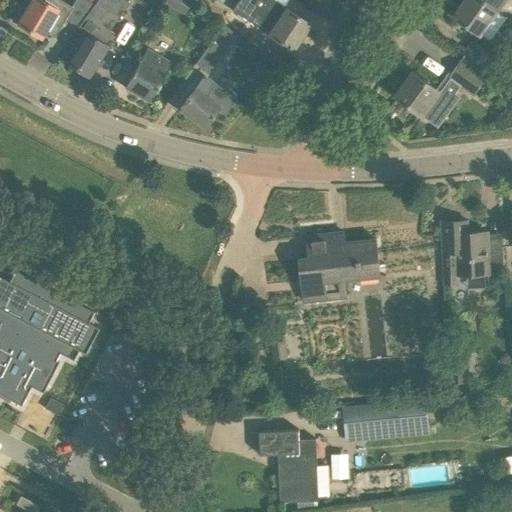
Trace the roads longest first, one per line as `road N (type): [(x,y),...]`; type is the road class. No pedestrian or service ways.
road 1 (unclassified): [(156,511),(191,440),(265,167)]
road 2 (secondary): [(265,167),(180,150),(48,102),(0,70)]
road 3 (secondary): [(301,168),(406,169),(511,157)]
road 4 (residential): [(301,168),(326,80),(372,0)]
